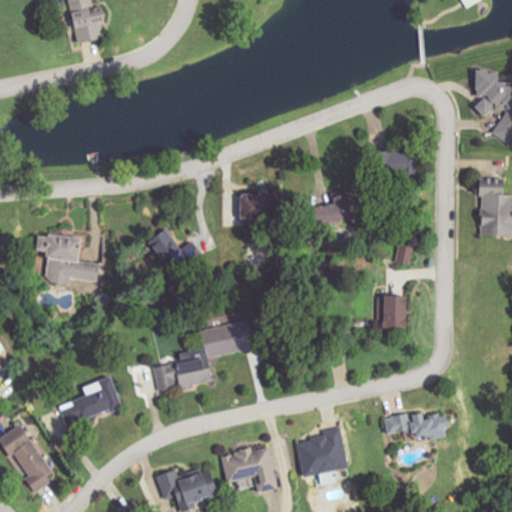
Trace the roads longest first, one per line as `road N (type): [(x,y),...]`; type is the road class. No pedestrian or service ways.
road 1 (residential): [(404,86),(174,174),(96,188),(0,191)]
road 2 (residential): [(76,511),(106,476),(188,427),(437,370)]
road 3 (residential): [(437,370),(448,123),(435,94),(404,86)]
road 4 (residential): [(0,88),(131,64),(159,48),(193,0)]
